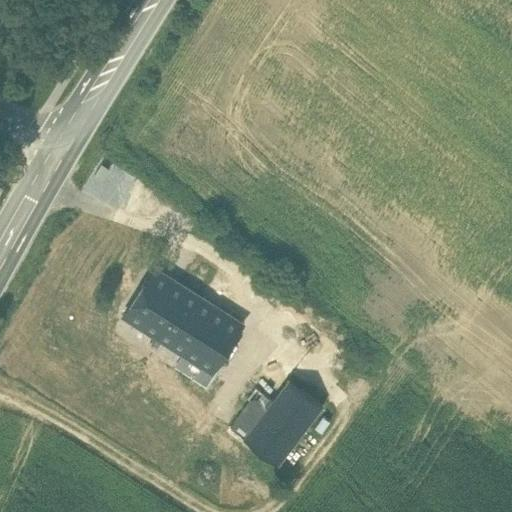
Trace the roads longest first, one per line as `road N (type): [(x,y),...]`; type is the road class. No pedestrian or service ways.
road 1 (track): [(181,372),(246,375),(261,355),(267,320),(257,294),(231,261),(188,237),(41,181)]
road 2 (secondary): [(0,261),(56,153),(158,0)]
